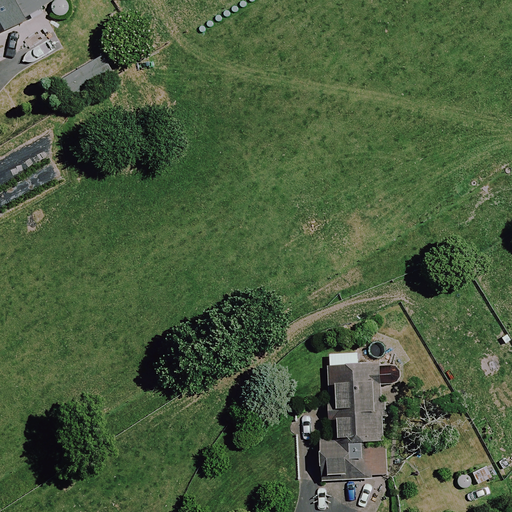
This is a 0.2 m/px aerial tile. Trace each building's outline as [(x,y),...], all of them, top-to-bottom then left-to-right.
[(0,0),(0,38),(58,1),(57,0),(0,0)] [(115,79),(101,57),(56,85),(69,107),(115,79)] [(384,244),(364,205),(334,221),(354,259),(384,244)] [(382,446),(383,368),(328,367),(327,413),(333,413),(333,438),(319,438),(319,466),(327,466),(327,477),(386,478),(386,446),(382,446)] [(496,477),(489,465),(472,475),(479,486),(496,477)]
